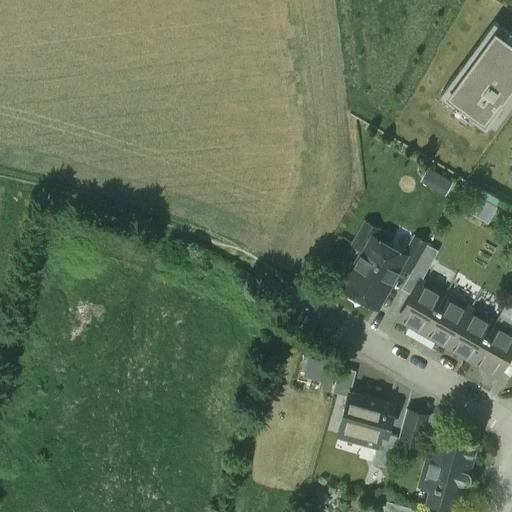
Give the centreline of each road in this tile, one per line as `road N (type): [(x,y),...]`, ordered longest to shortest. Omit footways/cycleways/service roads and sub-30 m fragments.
road 1 (track): [(304,301),(130,204),(0,177)]
road 2 (residential): [(511,427),(304,301)]
